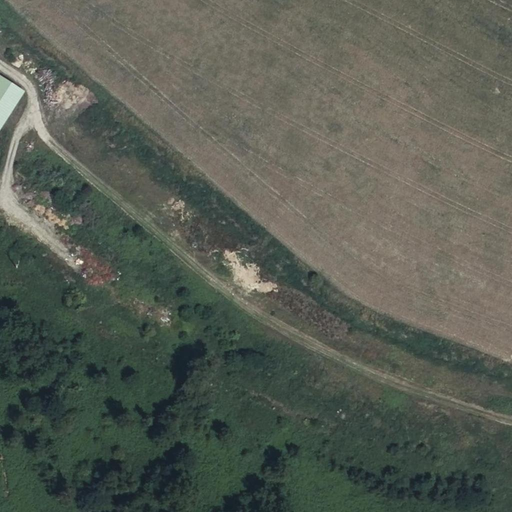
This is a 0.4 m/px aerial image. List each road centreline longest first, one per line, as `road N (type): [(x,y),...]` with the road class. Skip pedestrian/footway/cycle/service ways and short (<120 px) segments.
road 1 (track): [(33,101),(37,123),(59,149),(209,281),(470,410),(511,419)]
road 2 (track): [(33,101),(16,135),(3,203),(67,258)]
